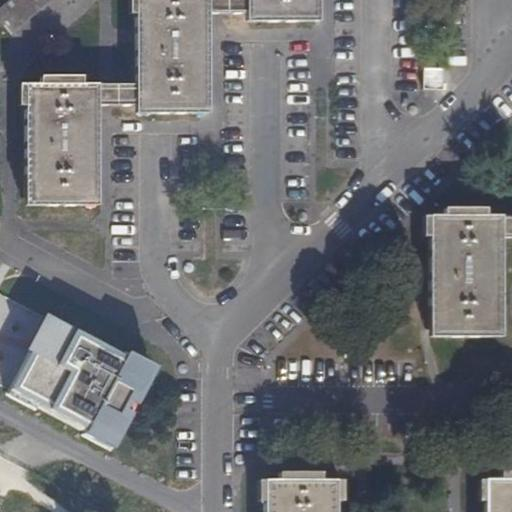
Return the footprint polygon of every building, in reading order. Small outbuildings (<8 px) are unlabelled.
[(51,0),(8,0),(0,7),(0,23),(10,35),(51,0)] [(133,0),(133,87),(133,108),(206,109),(206,15),(206,0),(133,0)] [(206,0),(206,15),(243,15),(243,0),(206,0)] [(243,0),(243,15),(316,16),(315,0),(243,0)] [(316,16),(243,15),(243,24),(316,24),(316,16)] [(442,92),(442,70),(423,70),(422,92),(442,92)] [(37,87),(79,87),(79,79),(37,79),(37,87)] [(96,201),(96,107),(96,87),(79,87),(37,87),(23,87),(22,201),(96,201)] [(96,87),(96,107),(133,108),(133,87),(96,87)] [(206,109),(133,108),(133,116),(206,117),(206,109)] [(96,209),(96,201),(22,201),(22,209),(96,209)] [(501,330),(500,240),(500,218),(484,218),(442,218),(427,218),(428,330),(501,330)] [(511,218),(500,218),(500,240),(511,239),(511,218)] [(151,374),(46,318),(9,386),(115,442),(151,374)] [(500,339),(501,330),(428,330),(428,339),(500,339)] [(500,482),(511,481),(511,473),(500,474),(500,482)] [(277,482),(320,482),(320,474),(277,474),(277,482)] [(511,511),(511,481),(500,482),(484,482),(483,511),(511,511)] [(334,511),(335,482),(320,482),(277,482),(263,483),(263,511),(334,511)]
